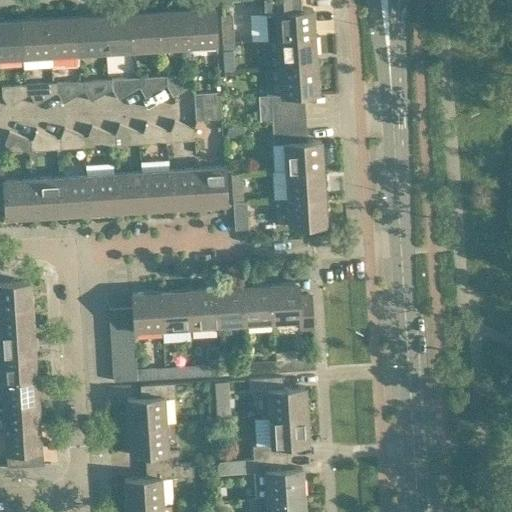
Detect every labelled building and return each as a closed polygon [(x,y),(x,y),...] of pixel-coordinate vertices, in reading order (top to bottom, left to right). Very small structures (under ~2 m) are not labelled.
[(300,0),(259,0),(261,11),(267,11),(269,39),(278,38),(278,39),(314,37),(313,8),(301,9),(300,0)] [(214,8),(186,10),(188,46),(217,45),(214,8)] [(186,10),(159,11),(161,48),(188,46),(186,10)] [(159,11),(131,13),(133,50),(161,48),(159,11)] [(131,13),(104,15),(106,51),(133,50),(131,13)] [(104,15),(76,16),(78,53),(106,51),(104,15)] [(231,15),(221,15),(222,34),(232,34),(231,15)] [(76,16),(49,18),(52,65),(79,64),(78,53),(76,16)] [(49,18),(21,20),(23,56),(24,67),(52,65),(49,18)] [(21,20),(0,20),(0,57),(23,56),(21,20)] [(278,39),(280,67),(316,65),(314,37),(278,39)] [(233,49),(223,50),(224,70),(234,69),(233,49)] [(270,94),(258,95),(259,108),(260,120),(272,119),(271,108),(304,106),(303,94),(318,93),(316,65),(280,67),(281,93),(270,94)] [(190,73),(166,74),(167,85),(173,95),(191,84),(190,74),(190,73)] [(163,75),(139,76),(139,77),(140,86),(145,96),(163,86),(163,85),(163,76),(163,75)] [(135,76),(112,78),(112,79),(112,88),(112,89),(117,98),(136,88),(136,87),(135,78),(135,76)] [(108,78),(84,80),(84,81),(84,90),(90,100),(108,90),(108,88),(108,79),(108,78)] [(80,80),(57,81),(57,82),(57,92),(63,102),(81,92),(81,90),(80,81),(80,80)] [(53,81),(25,83),(26,94),(30,94),(35,104),(53,93),(53,92),(53,82),(53,81)] [(25,83),(1,85),(2,95),(8,106),(26,95),(26,94),(25,83)] [(194,94),(194,107),(220,105),(220,92),(194,94)] [(220,105),(194,107),(195,120),(221,118),(220,105)] [(304,106),(271,108),(272,119),(272,120),(305,118),(304,106)] [(305,118),(272,120),(273,132),(306,130),(305,118)] [(174,119),(170,130),(170,140),(194,139),(193,127),(174,119)] [(142,132),(138,130),(139,142),(167,141),(166,130),(166,129),(146,121),(142,132)] [(115,134),(110,132),(111,144),(139,142),(138,130),(119,123),(115,134)] [(230,124),(227,136),(240,139),(243,127),(230,124)] [(91,125),(87,135),(88,146),(111,144),(110,132),(91,125)] [(64,126),(60,137),(61,148),(84,146),(84,135),(83,134),(64,126)] [(36,128),(32,139),(33,149),(57,148),(56,137),(56,136),(36,128)] [(9,130),(5,140),(5,151),(29,150),(29,139),(29,138),(9,130)] [(306,130),(273,132),(273,144),(285,143),(286,171),(322,169),(321,141),(306,142),(306,130)] [(225,166),(196,168),(199,204),(227,202),(226,192),(225,174),(225,166)] [(196,168),(169,169),(171,206),(199,204),(196,168)] [(169,169),(142,171),(144,208),(171,206),(169,169)] [(286,171),(288,198),(324,196),(322,169),(286,171)] [(142,171),(114,173),(117,209),(144,208),(142,171)] [(114,173),(87,175),(89,211),(117,209),(114,173)] [(241,173),(231,174),(232,192),(243,191),(241,173)] [(87,175),(59,176),(62,213),(89,211),(87,175)] [(59,176),(32,178),(34,215),(62,213),(59,176)] [(5,194),(6,217),(34,215),(32,178),(5,180),(4,180),(5,194)] [(324,196),(288,198),(290,226),(326,224),(324,196)] [(246,201),(233,201),(233,214),(235,229),(248,229),(246,201)] [(0,282),(0,307),(32,305),(31,297),(33,297),(33,296),(31,296),(30,282),(30,281),(0,282)] [(298,282),(270,284),(272,321),(300,319),(301,326),(313,325),(311,293),(299,294),(298,282)] [(270,284),(243,286),(245,323),(272,321),(270,284)] [(243,286),(215,287),(217,324),(245,323),(243,286)] [(215,287),(187,289),(190,326),(217,324),(215,287)] [(187,289),(160,290),(162,327),(190,326),(187,289)] [(132,307),(133,319),(134,329),(162,327),(160,290),(132,292),(132,307)] [(0,331),(34,329),(33,314),(34,314),(34,313),(32,313),(32,305),(0,307),(0,331)] [(109,308),(109,320),(133,319),(132,307),(109,308)] [(109,320),(110,332),(134,331),(134,329),(133,319),(109,320)] [(34,329),(0,331),(0,342),(1,355),(35,353),(34,344),(36,344),(36,343),(34,343),(34,329)] [(110,332),(111,344),(135,343),(134,331),(110,332)] [(111,344),(111,356),(135,355),(135,343),(111,344)] [(294,350),(275,351),(275,360),(284,359),(285,369),(303,368),(303,358),(295,359),(294,350)] [(1,368),(0,368),(0,379),(36,377),(37,377),(37,376),(36,362),(37,362),(37,360),(36,360),(35,353),(1,355),(1,368)] [(111,356),(112,368),(136,367),(135,355),(111,356)] [(265,360),(247,361),(247,372),(256,371),(266,371),(265,360)] [(247,361),(228,362),(229,373),(247,372),(247,361)] [(210,364),(192,365),(192,375),(211,374),(210,364)] [(192,365),(173,366),(174,377),(192,375),(192,365)] [(136,367),(112,368),(113,380),(137,379),(136,367)] [(155,367),(136,368),(137,379),(155,378),(155,367)] [(268,390),(270,417),(306,414),(305,386),(283,387),(282,376),(249,377),(250,391),(268,390)] [(36,377),(0,379),(0,390),(3,390),(4,403),(37,401),(37,393),(39,393),(42,389),(41,377),(38,377),(37,377),(36,377)] [(128,397),(129,425),(166,423),(164,397),(175,396),(174,382),(141,384),(141,396),(128,397)] [(5,416),(0,416),(0,419),(1,427),(39,425),(38,410),(40,409),(40,408),(38,408),(37,401),(4,403),(5,416)] [(230,406),(216,407),(216,420),(230,419),(230,406)] [(253,445),(254,457),(287,456),(287,444),(308,442),(306,414),(270,417),(271,444),(253,445)] [(145,453),(146,465),(179,462),(178,450),(167,450),(166,423),(129,425),(131,454),(145,453)] [(41,425),(1,427),(2,438),(6,438),(7,451),(8,451),(9,467),(29,466),(28,450),(44,449),(44,440),(41,440),(40,425),(41,425)] [(254,457),(243,458),(244,471),(255,471),(255,472),(256,498),(267,497),(304,495),(302,466),(288,467),(287,456),(254,457)] [(125,478),(127,507),(163,504),(162,477),(194,475),(193,462),(179,462),(146,465),(147,477),(125,478)] [(304,511),(304,495),(267,497),(268,511),(304,511)]
